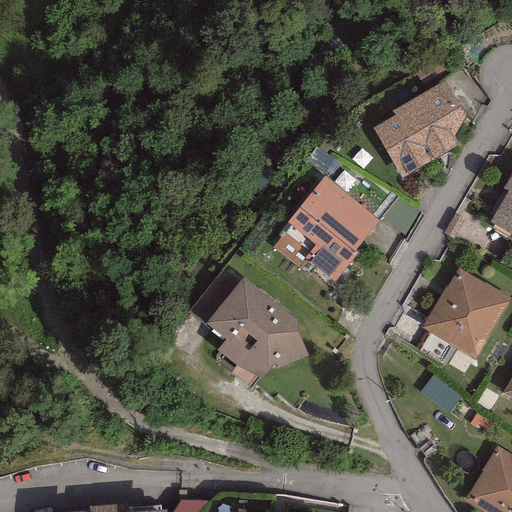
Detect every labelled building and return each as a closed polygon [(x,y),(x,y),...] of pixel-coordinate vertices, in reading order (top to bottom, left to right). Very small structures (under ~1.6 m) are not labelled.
[(372,128),(399,184),(461,154),(452,135),(467,127),(449,91),(372,128)] [(511,166),(484,217),(511,231),(511,166)] [(330,294),(382,228),(325,184),(274,250),(330,294)] [(454,264),(418,325),(472,356),(507,294),(454,264)] [(295,340),(304,328),(241,284),(206,332),(224,345),(217,354),(260,386),(274,367),(288,377),(308,350),(295,340)] [(511,511),(511,455),(496,446),(464,499),(486,511),(511,511)] [(175,511),(200,511),(200,500),(175,502),(175,511)]
